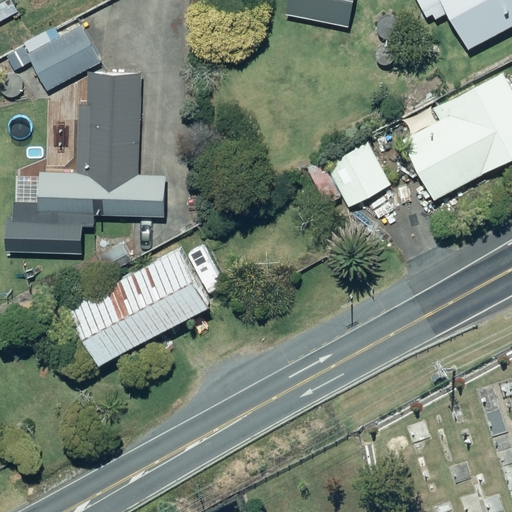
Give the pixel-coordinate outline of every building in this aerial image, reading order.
[(16,0),(7,0),(0,4),(0,30),(25,16),(16,0)] [(357,0),(292,0),(291,10),(353,22),(357,0)] [(511,0),(427,0),(433,9),(438,7),(442,14),(458,6),(477,42),(511,23),(511,0)] [(86,22),(33,50),(51,85),(105,57),(86,22)] [(19,67),(36,57),(28,43),(11,52),(19,67)] [(511,67),(441,103),(446,114),(408,134),(442,195),(511,156),(511,67)] [(46,168),(45,209),(171,212),(171,172),(144,172),(146,70),(93,69),(92,101),(85,101),(83,169),(46,168)] [(459,70),(445,78),(452,90),(466,83),(459,70)] [(332,160),(354,203),(396,181),(373,138),(332,160)] [(126,240),(104,251),(113,269),(135,257),(126,240)] [(187,242),(78,301),(109,359),(186,318),(196,336),(230,321),(219,300),(187,242)]
